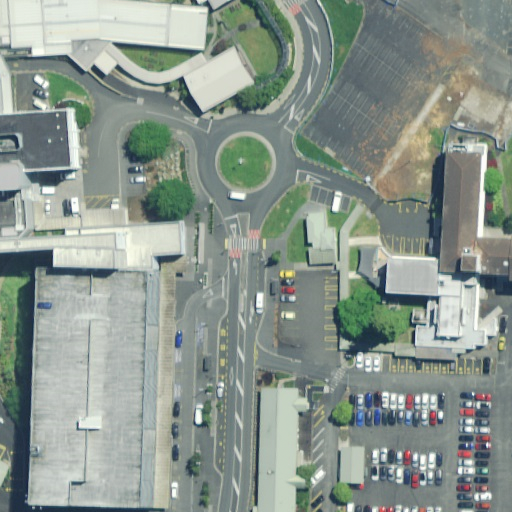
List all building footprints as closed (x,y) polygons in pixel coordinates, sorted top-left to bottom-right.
[(0,0),(0,33),(7,44),(11,56),(73,53),(91,70),(98,63),(110,74),(121,62),(109,51),(119,39),(210,47),(213,8),(135,0),(0,0)] [(263,83),(241,43),(189,73),(212,112),(263,83)] [(0,236),(35,235),(44,226),(41,183),(47,181),(46,166),(93,164),(90,104),(13,110),(11,80),(2,72),(0,72),(0,236)] [(506,102),(467,81),(452,108),(491,130),(506,102)] [(511,122),(511,107),(507,105),(488,139),(499,145),(511,122)] [(481,166),(440,164),(434,273),(383,270),(381,303),(426,306),(424,332),(415,331),(414,349),(483,353),(484,335),(472,334),(474,293),(511,294),(511,249),(476,248),(481,166)] [(0,379),(5,379),(0,304),(0,279),(12,278),(10,251),(86,244),(90,263),(165,265),(163,255),(195,253),(192,220),(133,224),(132,207),(86,210),(87,231),(35,235),(0,236),(0,379)] [(323,217),(306,218),(308,266),(334,264),(332,232),(324,232),(323,217)] [(379,254),(361,253),(360,272),(368,273),(368,279),(377,279),(379,254)] [(90,263),(54,262),(47,504),(108,506),(130,507),(168,508),(174,266),(165,265),(90,263)] [(292,511),(297,391),(260,391),(256,511),(292,511)] [(362,450),(338,449),(337,488),(360,489),(362,450)] [(0,490),(2,491),(12,473),(10,472),(14,465),(0,458),(0,490)]
